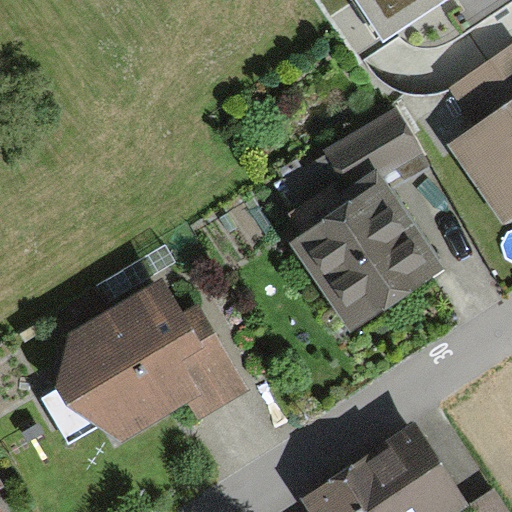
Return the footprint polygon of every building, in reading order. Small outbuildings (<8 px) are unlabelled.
[(461,0),(351,0),(385,50),(461,0)] [(511,56),(455,96),(484,138),(458,157),(503,223),(511,217),(511,56)] [(363,200),(291,252),(361,349),(453,284),(377,179),(420,148),(393,110),(330,155),(363,200)] [(230,385),(170,283),(68,343),(65,413),(129,445),(230,385)] [(460,511),(414,438),(299,511),(460,511)]
